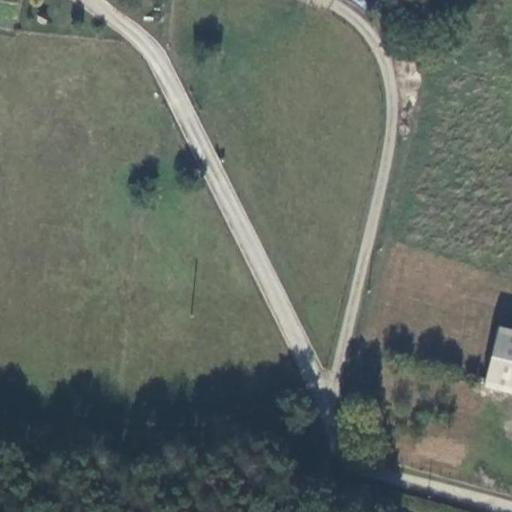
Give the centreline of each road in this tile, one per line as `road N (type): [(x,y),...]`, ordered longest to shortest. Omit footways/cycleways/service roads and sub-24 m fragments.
road 1 (unclassified): [(327,409),(156,57),(89,0)]
road 2 (unclassified): [(327,409),(390,132),(391,97),(371,38),(322,0)]
road 3 (unclassified): [(511,509),(360,467),(342,455),(327,409)]
